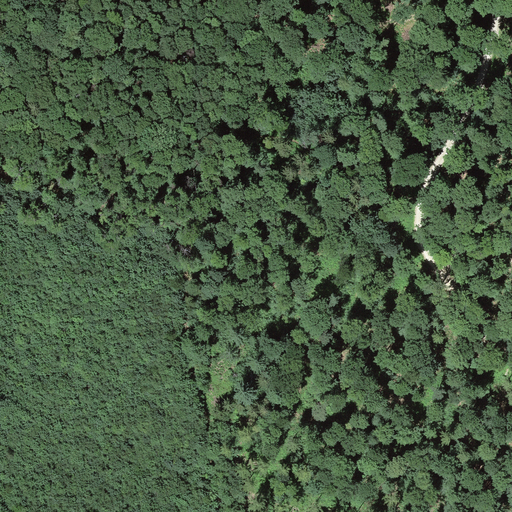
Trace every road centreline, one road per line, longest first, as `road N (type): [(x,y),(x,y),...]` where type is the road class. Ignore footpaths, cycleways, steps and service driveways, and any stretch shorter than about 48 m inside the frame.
road 1 (track): [(498,0),(482,81),(418,201),(423,246),(446,284),(511,356)]
road 2 (track): [(229,130),(184,259),(181,334),(220,511)]
road 3 (track): [(282,28),(410,16),(457,0)]
